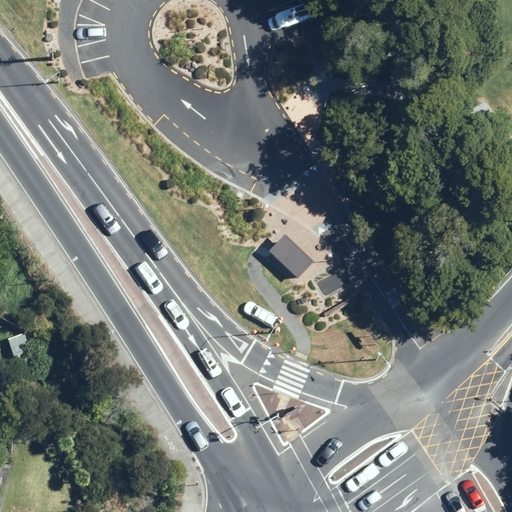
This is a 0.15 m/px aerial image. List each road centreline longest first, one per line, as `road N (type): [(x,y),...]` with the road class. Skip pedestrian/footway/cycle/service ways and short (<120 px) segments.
road 1 (primary): [(244,511),(112,281),(0,120)]
road 2 (primary): [(147,258),(212,325),(279,369),(347,391),(407,389)]
road 3 (primary): [(147,258),(288,482)]
road 4 (primary): [(0,62),(147,258)]
road 5 (secondary): [(288,482),(407,389)]
road 6 (secondary): [(407,389),(511,300)]
